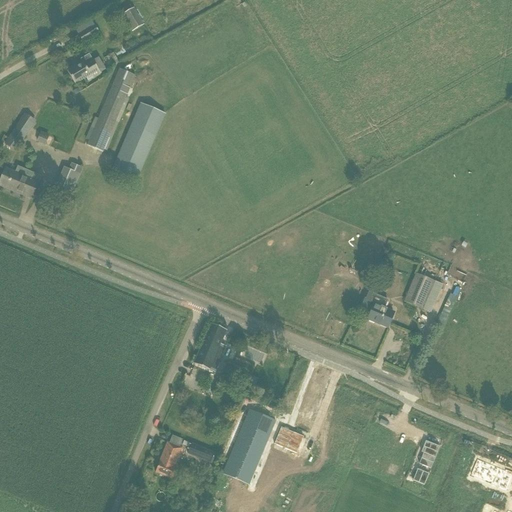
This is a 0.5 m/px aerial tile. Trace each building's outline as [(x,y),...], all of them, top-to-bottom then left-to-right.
[(134,8),(122,15),(129,28),(141,21),(134,8)] [(83,44),(94,37),(94,35),(98,33),(95,26),(78,35),(83,44)] [(82,63),(68,72),(75,84),(86,78),(88,81),(100,74),(100,73),(105,70),(98,58),(93,61),(92,60),(89,54),(80,59),(82,63)] [(103,152),(135,77),(135,76),(119,68),(86,146),(103,152)] [(140,104),(114,166),(111,172),(136,183),(165,115),(140,104)] [(33,125),(36,122),(35,121),(24,114),(15,128),(7,140),(18,148),(26,136),(33,125)] [(45,146),(49,136),(41,133),(37,142),(45,146)] [(70,170),(64,168),(54,190),(70,197),(82,169),(73,164),(70,170)] [(0,185),(31,200),(36,190),(41,177),(18,167),(16,172),(6,168),(3,176),(0,181),(0,185)] [(389,263),(379,265),(380,271),(390,269),(389,263)] [(434,282),(416,275),(404,302),(423,310),(434,282)] [(363,300),(359,310),(370,315),(368,319),(388,328),(394,313),(383,309),(387,301),(377,297),(378,296),(371,294),(368,292),(364,300),(363,300)] [(437,322),(443,324),(453,296),(447,294),(437,322)] [(211,324),(194,364),(214,372),(225,347),(220,344),(225,331),(211,324)] [(248,376),(242,391),(250,394),(256,379),(248,376)] [(245,420),(223,473),(229,476),(243,482),(249,484),(275,421),(249,410),(245,420)] [(281,428),(274,444),(296,454),(303,437),(281,428)] [(384,450),(380,461),(391,466),(396,455),(409,460),(416,445),(389,433),(382,449),(384,450)] [(423,454),(419,465),(430,469),(439,447),(425,441),(420,453),(423,454)] [(164,477),(172,480),(177,469),(175,468),(182,450),(167,444),(160,463),(159,463),(154,473),(164,477)] [(190,444),(185,455),(209,465),(213,454),(190,444)] [(477,460),(470,477),(492,486),(492,488),(506,494),(511,479),(511,472),(505,470),(505,471),(477,460)] [(417,470),(412,481),(424,486),(428,475),(417,470)] [(506,511),(489,505),(486,511),(511,511),(511,503),(508,511),(506,511)]
